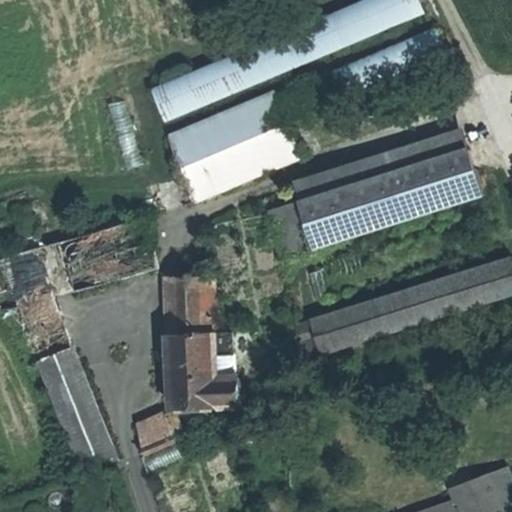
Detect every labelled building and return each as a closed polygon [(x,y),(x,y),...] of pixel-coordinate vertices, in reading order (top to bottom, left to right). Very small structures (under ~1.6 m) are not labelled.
[(420,0),(365,0),(159,87),(173,120),(426,13),(420,0)] [(435,26),(294,86),(307,116),(448,57),(435,26)] [(311,156),(284,91),(176,135),(202,200),(311,156)] [(467,130),(299,186),(304,203),(474,149),(467,130)] [(287,258),(488,195),(474,149),(304,203),(277,211),(287,258)] [(120,460),(56,299),(166,268),(150,217),(4,259),(0,261),(0,306),(3,315),(23,307),(43,360),(39,361),(83,474),(120,460)] [(511,297),(511,260),(315,321),(325,354),(511,297)] [(244,407),(243,378),(239,378),(237,332),(219,333),(217,276),(169,278),(172,335),(177,335),(178,373),(180,410),(244,407)] [(147,453),(185,436),(177,416),(169,419),(167,415),(140,426),(147,453)] [(463,511),(505,511),(491,474),(454,487),(463,511)]
